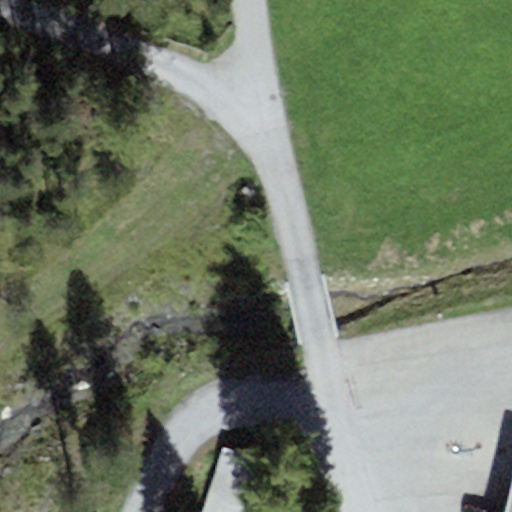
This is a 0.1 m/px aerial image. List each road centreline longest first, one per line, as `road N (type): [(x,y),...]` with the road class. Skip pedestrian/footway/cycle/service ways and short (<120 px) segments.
road 1 (residential): [(340,511),(314,368),(292,149)]
road 2 (residential): [(292,149),(25,0)]
road 3 (residential): [(292,149),(264,0)]
